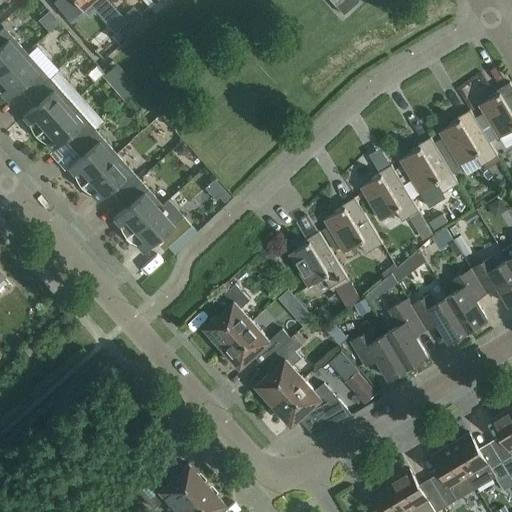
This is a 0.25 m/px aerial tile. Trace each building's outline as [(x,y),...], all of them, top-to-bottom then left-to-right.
[(91,0),(74,0),(82,8),(91,0)] [(111,5),(89,17),(95,27),(117,14),(111,5)] [(139,13),(129,22),(136,30),(146,20),(139,13)] [(136,30),(129,22),(119,31),(126,39),(136,30)] [(0,74),(25,51),(3,26),(0,28),(0,74)] [(112,49),(101,58),(109,68),(120,59),(112,49)] [(23,84),(30,93),(48,77),(25,51),(0,74),(0,92),(6,99),(23,84)] [(71,102),(48,77),(30,93),(38,101),(21,117),(28,123),(29,128),(31,132),(34,135),(71,102)] [(511,85),(510,81),(497,89),(499,92),(479,104),(483,110),(496,131),(499,137),(511,129),(511,85)] [(68,135),(76,144),(93,128),(105,118),(97,109),(86,119),(71,102),(34,135),(36,138),(40,141),(45,143),(51,150),(68,135)] [(487,136),(474,115),(470,108),(457,116),(459,119),(440,131),(443,137),(459,164),(460,164),(475,154),(481,165),(498,155),(487,136)] [(93,128),(76,144),(84,152),(67,167),(73,174),(74,178),(76,182),(79,186),(116,153),(93,128)] [(453,173),(435,142),(431,136),(418,144),(420,147),(400,158),(420,191),(436,182),(442,192),(459,182),(453,173)] [(113,186),(121,194),(139,179),(116,153),(79,186),(83,189),(86,192),(90,194),(97,200),(113,186)] [(410,215),(419,210),(391,163),(378,171),(380,174),(361,186),(381,219),(396,210),(402,220),(410,215)] [(125,237),(158,207),(158,208),(162,205),(139,179),(121,194),(129,203),(112,218),(119,225),(120,228),(122,233),(125,237)] [(366,252),(383,242),(355,196),(342,204),(344,207),(324,218),(344,251),(360,242),(366,252)] [(175,254),(198,233),(182,215),(172,224),(158,208),(158,207),(125,237),(127,239),(131,242),(136,245),(142,251),(159,236),(175,254)] [(330,287),(347,276),(319,230),(307,238),(308,241),(289,253),(309,286),(324,276),(330,287)] [(511,243),(502,250),(508,259),(511,266),(511,243)] [(472,268),(486,292),(497,285),(509,305),(511,303),(511,266),(508,259),(496,266),(490,257),(472,268)] [(486,292),(472,268),(453,279),(459,289),(447,296),(468,330),(487,318),(475,299),(486,292)] [(222,346),(252,320),(241,307),(250,299),(235,283),(213,303),(221,311),(204,326),(222,346)] [(0,304),(16,293),(11,286),(0,293),(0,304)] [(318,293),(321,303),(338,297),(334,287),(318,293)] [(468,330),(447,296),(436,303),(430,293),(411,304),(426,328),(437,322),(449,341),(468,330)] [(387,332),(408,366),(427,355),(415,335),(426,328),(411,304),(408,298),(389,309),(399,325),(387,332)] [(252,320),(222,346),(240,366),(257,351),(264,360),(290,337),(282,328),(270,339),(252,320)] [(408,366),(387,332),(375,339),(370,329),(351,341),(366,365),(377,358),(389,378),(408,366)] [(290,337),(264,360),(272,369),(256,384),(274,404),(304,377),(292,364),(301,356),(295,350),(302,343),(294,334),(290,337)] [(28,345),(23,350),(28,356),(34,351),(28,345)] [(366,375),(351,390),(374,412),(389,397),(366,375)] [(315,390),(304,377),(274,404),(291,424),(306,410),(324,430),(352,414),(324,382),(315,390)] [(511,476),(511,478),(511,410),(510,407),(491,419),(511,453),(511,454),(501,461),(506,469),(511,476)] [(450,443),(476,487),(495,476),(500,484),(511,478),(511,476),(506,469),(501,461),(491,467),(469,432),(450,443)] [(442,497),(446,505),(476,487),(450,443),(431,455),(453,491),(442,497)] [(176,509),(205,483),(187,463),(179,471),(163,454),(131,483),(152,507),(164,497),(176,509)] [(409,468),(390,479),(409,511),(434,511),(446,505),(442,497),(431,504),(409,468)] [(409,511),(390,479),(371,491),(383,511),(409,511)] [(205,483),(176,509),(177,511),(212,511),(223,503),(205,483)]
